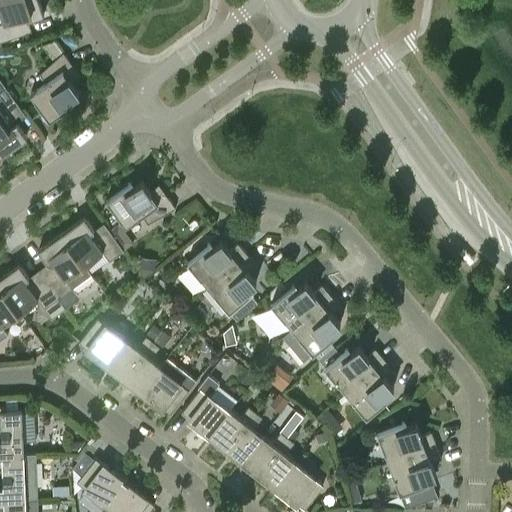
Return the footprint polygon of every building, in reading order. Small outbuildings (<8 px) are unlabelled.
[(39,0),(0,0),(0,9),(4,21),(0,22),(0,41),(27,32),(23,21),(44,14),(39,0)] [(40,48),(52,61),(39,73),(45,82),(30,93),(49,120),(71,104),(68,99),(78,92),(70,81),(80,75),(63,52),(54,42),(40,48)] [(0,91),(0,148),(3,153),(26,136),(13,119),(23,112),(6,88),(0,91)] [(141,214),(148,223),(175,207),(158,184),(150,191),(142,180),(132,187),(128,183),(106,199),(126,225),(141,214)] [(83,215),(61,232),(84,264),(102,251),(109,260),(123,250),(106,226),(96,233),(83,215)] [(65,307),(79,296),(73,287),(91,274),(84,264),(61,232),(38,249),(51,266),(41,273),(65,307)] [(187,261),(208,286),(247,253),(237,242),(230,250),(221,239),(211,248),(208,243),(187,261)] [(256,264),(247,253),(208,286),(229,311),(235,305),(237,307),(230,312),(236,318),(256,301),(246,289),(256,281),(247,270),(256,264)] [(136,266),(144,276),(155,269),(156,258),(137,256),(136,266)] [(0,285),(19,312),(37,298),(51,317),(65,307),(41,273),(31,280),(18,263),(0,275),(0,285)] [(271,303),(292,328),(331,295),(321,284),(314,292),(305,281),(295,289),(292,285),(271,303)] [(1,325),(19,312),(0,285),(0,339),(8,334),(1,325)] [(331,295),(292,328),(280,338),(300,361),(311,351),(313,353),(334,335),(330,331),(340,323),(331,312),(340,306),(331,295)] [(106,365),(107,366),(128,339),(127,338),(126,340),(97,317),(79,341),(107,364),(106,365)] [(237,342),(233,323),(223,332),(226,345),(237,342)] [(160,328),(153,324),(146,333),(153,338),(160,328)] [(170,335),(162,329),(154,339),(163,345),(170,335)] [(135,344),(128,339),(107,366),(123,378),(152,341),(146,336),(139,344),(135,344)] [(159,346),(152,341),(123,378),(139,391),(160,364),(153,359),(152,355),(159,346)] [(324,367),(345,391),(384,359),(375,348),(367,355),(358,345),(349,353),(345,349),(324,367)] [(160,364),(139,391),(139,392),(141,390),(170,413),(196,380),(167,357),(160,364)] [(393,370),(384,359),(345,391),(366,416),(387,399),(384,395),(393,387),(384,376),(393,370)] [(267,380),(286,388),(292,374),(274,366),(267,380)] [(253,374),(244,367),(237,376),(245,383),(253,374)] [(262,381),(256,377),(247,388),(254,393),(262,381)] [(209,436),(230,409),(228,410),(200,388),(181,411),(210,434),(209,436)] [(280,411),(289,400),(279,393),(271,404),(280,411)] [(0,441),(0,454),(24,454),(22,408),(6,409),(6,405),(0,404),(0,426),(0,427),(1,441),(0,441)] [(238,415),(230,409),(209,436),(225,449),(255,411),(248,406),(241,414),(238,415)] [(262,417),(255,411),(225,449),(241,461),(263,434),(256,429),(255,425),(262,417)] [(287,421),(280,431),(286,436),(294,426),(287,421)] [(388,462),(436,444),(431,431),(421,435),(416,423),(404,427),(403,422),(377,432),(388,462)] [(294,427),(287,437),(293,441),(300,432),(294,427)] [(270,440),(263,434),(241,461),(257,474),(287,437),(280,431),(273,440),(270,440)] [(325,432),(316,435),(318,442),(328,439),(325,432)] [(294,442),(287,437),(257,474),(273,487),(295,460),(288,454),(287,450),(294,442)] [(71,440),(71,452),(77,452),(85,439),(71,440)] [(441,458),(436,444),(388,462),(399,492),(425,483),(423,478),(435,473),(430,461),(441,458)] [(38,498),(36,453),(24,454),(0,454),(0,471),(2,472),(3,486),(0,486),(0,499),(26,499),(38,498)] [(106,504),(125,481),(95,457),(77,481),(106,504)] [(295,460),(273,487),(274,487),(275,485),(304,508),(323,484),(294,462),(295,460)] [(359,491),(369,489),(366,471),(356,472),(359,491)] [(125,481),(106,504),(100,511),(147,511),(154,504),(125,481)] [(53,485),(53,495),(69,495),(69,485),(53,485)] [(357,487),(348,489),(352,503),(361,500),(357,487)] [(38,511),(38,498),(26,499),(0,499),(0,511),(38,511)]
